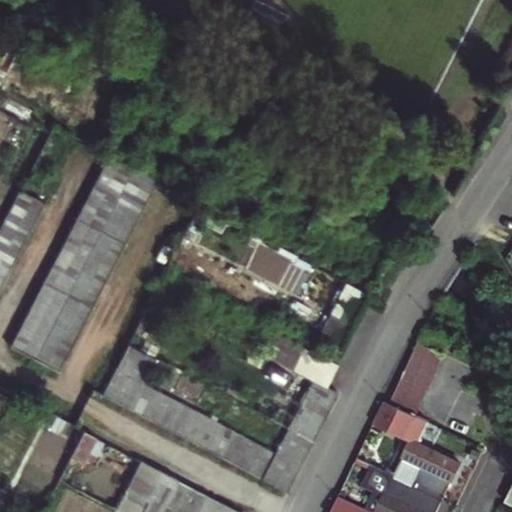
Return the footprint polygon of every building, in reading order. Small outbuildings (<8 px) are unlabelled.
[(112,154),(57,259),(51,272),(13,345),(63,371),(163,181),(112,154)] [(0,258),(15,266),(21,252),(28,240),(48,201),(24,188),(0,233),(0,258)] [(0,258),(0,293),(15,266),(0,258)] [(348,292),(343,304),(367,316),(373,305),(348,292)] [(367,316),(343,304),(337,315),(361,328),(367,316)] [(334,320),(328,332),(353,344),(359,333),(334,320)] [(328,332),(322,344),(347,356),(353,344),(328,332)] [(421,337),(391,397),(415,409),(445,349),(421,337)] [(132,344),(125,358),(152,371),(159,358),(132,344)] [(313,348),(304,365),(334,380),(343,364),(313,348)] [(119,369),(133,376),(146,383),(152,371),(125,358),(119,369)] [(106,394),(120,402),(133,376),(119,369),(106,394)] [(133,376),(120,402),(132,408),(146,383),(133,376)] [(319,379),(312,393),(337,406),(344,392),(319,379)] [(132,408),(146,415),(160,390),(146,383),(132,408)] [(160,390),(146,415),(160,422),(173,397),(160,390)] [(312,393),(306,405),(331,417),(337,406),(312,393)] [(173,397),(160,422),(172,429),(185,404),(173,397)] [(397,474),(446,497),(463,462),(423,442),(434,419),(415,409),(391,397),(378,424),(396,434),(398,429),(415,438),(397,474)] [(185,404),(172,429),(186,436),(199,411),(185,404)] [(306,405),(300,416),(325,429),(331,417),(306,405)] [(199,442),(212,418),(199,411),(186,436),(199,442)] [(300,416),(294,428),(319,441),(325,429),(300,416)] [(225,425),(212,418),(199,442),(212,449),(225,425)] [(92,421),(82,440),(79,445),(93,452),(105,429),(92,421)] [(238,432),(225,425),(212,449),(225,456),(238,432)] [(294,428),(287,442),(312,454),(319,441),(294,428)] [(251,438),(238,432),(225,456),(238,463),(251,438)] [(263,445),(251,438),(238,463),(250,469),(263,445)] [(287,442),(280,454),(305,467),(312,454),(287,442)] [(276,451),(263,445),(250,469),(263,476),(276,451)] [(280,454),(274,466),(299,479),(305,467),(280,454)] [(124,511),(146,511),(167,472),(147,462),(122,511),(124,511)] [(380,511),(381,510),(384,511),(438,511),(446,497),(397,474),(378,465),(370,483),(381,488),(371,511),(342,498),(335,511),(380,511)] [(299,479),(274,466),(268,478),(293,491),(299,479)] [(157,499),(169,505),(182,480),(170,474),(157,499)] [(181,511),(195,487),(182,480),(169,505),(181,511)] [(196,511),(206,493),(195,487),(181,511),(182,511),(196,511)] [(196,511),(243,511),(244,511),(206,493),(196,511)]
